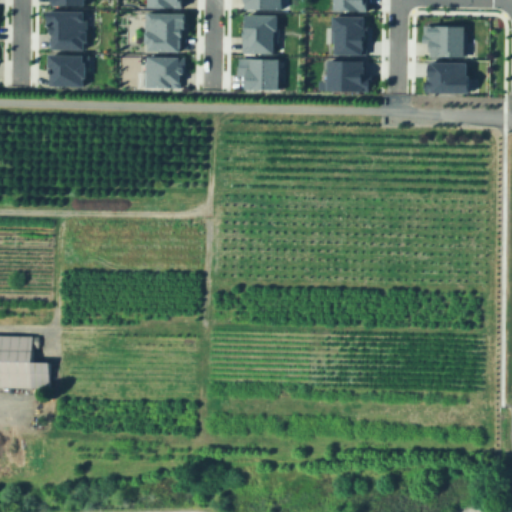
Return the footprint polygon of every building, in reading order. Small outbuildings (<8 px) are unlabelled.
[(279,0),(279,8),(243,7),(243,0),(279,0)] [(330,8),(330,0),(365,0),(365,8),(330,8)] [(85,9),(85,27),(84,27),(84,40),(80,40),(80,47),(49,46),(49,32),(46,32),(47,22),(43,22),(44,8),(85,9)] [(143,11),(182,11),(182,27),(180,27),(180,35),(178,35),(178,49),(143,48),(143,11)] [(242,12),(275,13),(275,27),(277,27),(277,41),(272,41),(272,52),(241,52),(242,12)] [(366,53),(331,52),(332,29),(330,29),(330,15),(362,15),(362,23),(366,23),(366,53)] [(421,39),(421,32),(422,31),(422,23),(463,23),(463,30),(466,30),(466,54),(429,54),(429,49),(428,49),(428,39),(421,39)] [(83,53),(88,53),(88,65),(83,65),(83,76),(81,76),(81,83),(48,83),(48,65),(45,65),(45,52),(83,53)] [(144,54),(183,55),(183,63),(181,63),(181,72),(178,72),(177,80),(180,80),(180,87),(143,86),(144,54)] [(277,88),(243,87),(243,75),(237,75),(237,56),(277,57),(277,88)] [(325,58),(362,59),(362,73),(370,73),(370,81),(367,81),(367,88),(324,88),(325,58)] [(467,76),(470,76),(470,85),(467,85),(467,93),(425,92),(425,81),(434,81),(434,77),(431,77),(431,62),(467,62),(467,76)] [(0,337),(36,337),(36,364),(51,364),(51,387),(0,387),(0,337)]
